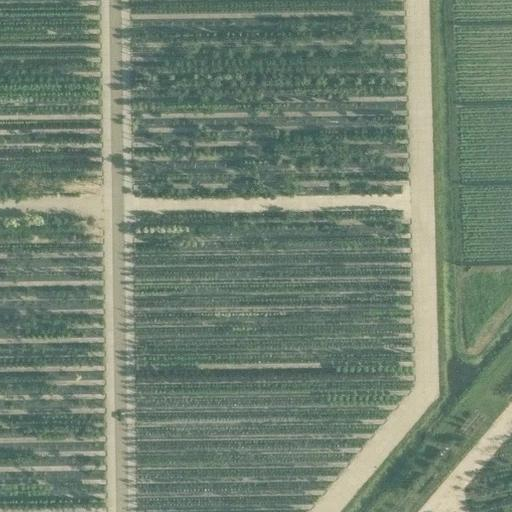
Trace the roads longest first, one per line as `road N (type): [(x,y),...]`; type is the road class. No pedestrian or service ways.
road 1 (unknown): [(115,0),(122,511)]
road 2 (unknown): [(429,511),(511,419)]
